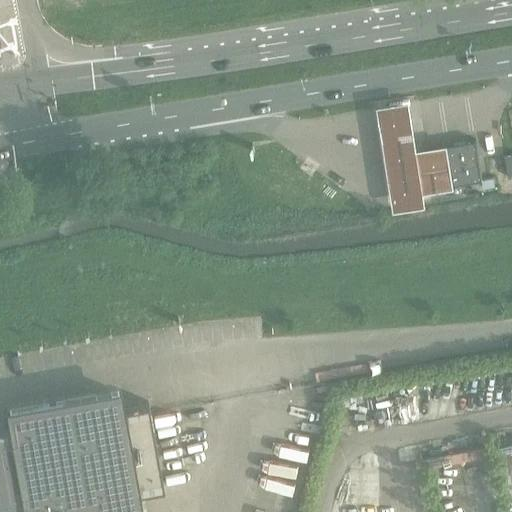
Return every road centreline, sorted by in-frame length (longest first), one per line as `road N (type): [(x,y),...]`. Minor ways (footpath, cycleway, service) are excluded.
road 1 (primary): [(25,143),(511,64)]
road 2 (primary): [(511,15),(38,83)]
